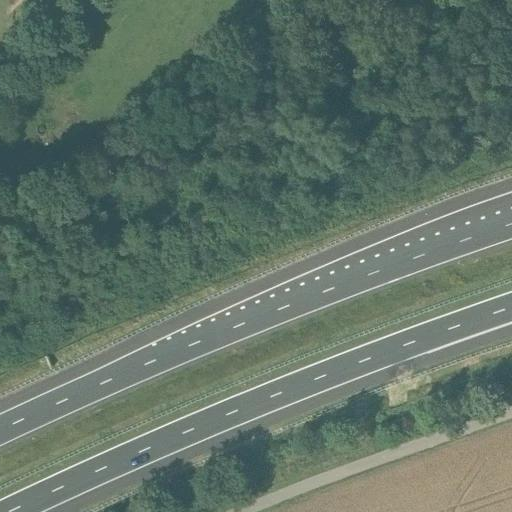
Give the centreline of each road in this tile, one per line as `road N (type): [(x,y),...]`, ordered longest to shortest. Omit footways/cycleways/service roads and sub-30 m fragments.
road 1 (motorway): [(511,217),(243,314),(0,422)]
road 2 (motorway): [(29,511),(154,450),(511,315)]
road 3 (unclassified): [(511,412),(243,511)]
